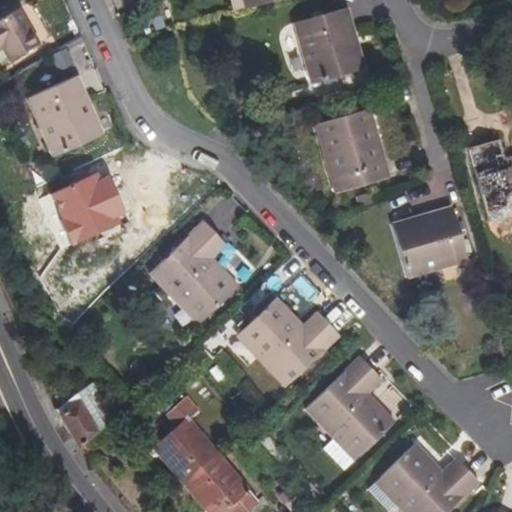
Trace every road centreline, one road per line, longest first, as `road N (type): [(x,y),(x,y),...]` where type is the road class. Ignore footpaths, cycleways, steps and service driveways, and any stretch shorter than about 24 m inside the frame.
road 1 (residential): [(486,421),(457,412),(219,162),(136,121),(86,0)]
road 2 (secondary): [(0,339),(51,451),(94,511)]
